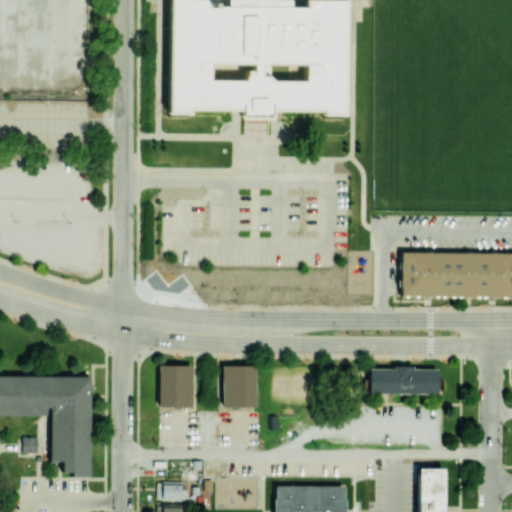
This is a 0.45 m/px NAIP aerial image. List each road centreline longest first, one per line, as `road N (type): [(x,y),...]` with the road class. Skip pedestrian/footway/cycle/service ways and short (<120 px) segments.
road 1 (secondary): [(511,319),(192,317),(122,307),(0,270)]
road 2 (secondary): [(0,300),(167,341),(490,347)]
road 3 (residential): [(122,334),(123,0)]
road 4 (residential): [(122,511),(122,334)]
road 5 (residential): [(490,511),(490,347)]
